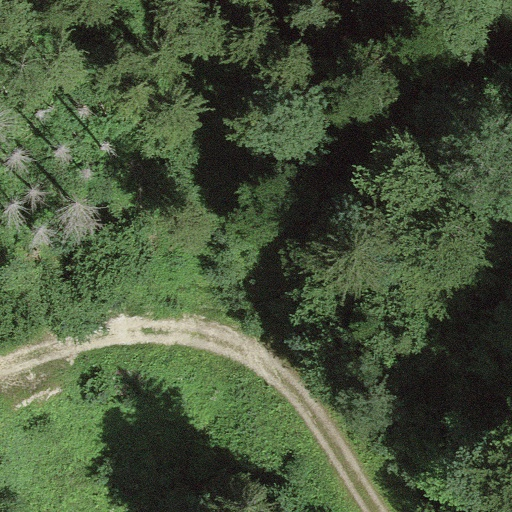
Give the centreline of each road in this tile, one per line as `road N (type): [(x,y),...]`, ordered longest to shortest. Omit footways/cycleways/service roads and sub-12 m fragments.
road 1 (track): [(366,511),(263,377),(228,348),(182,329),(116,327),(0,372)]
road 2 (track): [(463,0),(511,141)]
